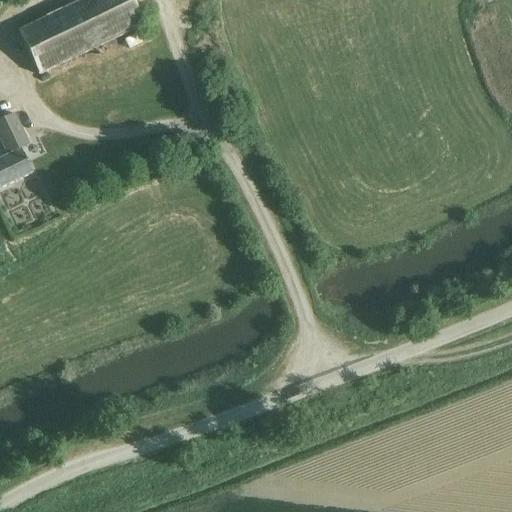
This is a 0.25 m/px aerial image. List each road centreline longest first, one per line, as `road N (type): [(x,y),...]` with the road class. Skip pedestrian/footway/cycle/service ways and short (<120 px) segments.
road 1 (unclassified): [(328,379),(290,277),(219,140),(185,126),(65,129)]
road 2 (unclassified): [(0,507),(328,379)]
road 3 (unclassified): [(328,379),(511,305)]
